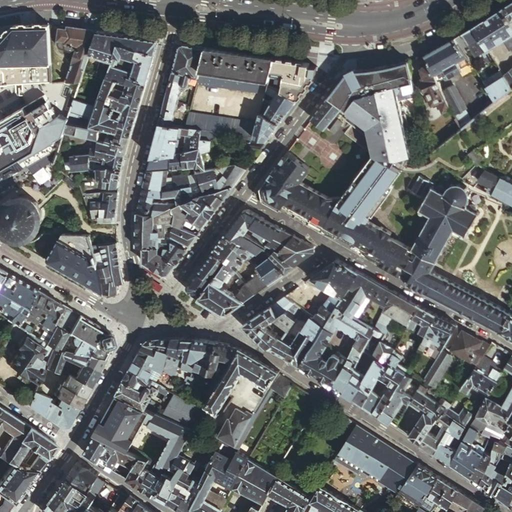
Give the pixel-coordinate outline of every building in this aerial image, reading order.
[(511,1),(502,8),(511,20),(511,1)] [(511,20),(502,8),(473,26),(485,48),(502,39),(511,54),(511,66),(501,75),(508,87),(511,83),(511,20)] [(0,83),(54,81),(50,24),(36,24),(23,24),(14,24),(11,28),(8,32),(6,35),(3,37),(1,40),(0,40),(0,83)] [(91,49),(96,30),(77,27),(59,25),(59,30),(57,31),(57,32),(56,33),(56,34),(56,35),(57,36),(57,37),(58,37),(57,43),(57,44),(57,46),(59,47),(60,47),(75,50),(75,47),(91,49)] [(473,26),(461,33),(468,45),(474,54),(485,48),(473,26)] [(91,49),(89,52),(113,58),(117,45),(118,45),(122,33),(110,32),(96,30),(91,49)] [(122,33),(118,45),(155,52),(158,42),(156,39),(140,36),(122,33)] [(461,33),(454,38),(461,49),(468,45),(461,33)] [(454,38),(424,55),(428,64),(432,76),(442,70),(447,77),(459,69),(455,62),(465,56),(461,49),(454,38)] [(166,93),(158,122),(170,124),(180,85),(184,86),(185,86),(186,86),(187,85),(190,76),(197,77),(199,69),(205,47),(181,43),(178,45),(172,68),(169,80),(166,93)] [(155,52),(118,45),(117,45),(113,58),(113,59),(119,61),(130,64),(149,69),(152,59),(155,52)] [(81,79),(84,71),(89,52),(91,49),(75,47),(75,50),(74,57),(72,57),(65,80),(81,79)] [(244,52),(205,47),(199,69),(197,77),(196,83),(256,92),(260,78),(269,79),(276,57),(248,53),(244,52)] [(269,79),(268,84),(272,86),(273,83),(277,85),(281,77),(285,78),(291,60),(276,57),(269,79)] [(106,77),(115,79),(124,82),(127,74),(146,80),(148,74),(149,69),(130,64),(129,66),(123,67),(112,63),(113,61),(118,62),(119,61),(113,59),(106,77)] [(317,63),(291,60),(285,78),(304,88),(319,68),(317,63)] [(398,101),(394,85),(411,81),(411,77),(407,60),(403,62),(398,63),(389,65),(383,66),(374,67),(365,68),(358,68),(352,69),(347,71),(336,85),(328,96),(347,110),(346,111),(365,127),(367,134),(372,154),(376,156),(391,164),(396,157),(410,154),(398,101)] [(432,76),(428,64),(418,68),(422,78),(417,79),(422,94),(423,93),(428,107),(434,105),(439,114),(447,111),(432,76)] [(490,75),(493,80),(500,74),(498,69),(490,75)] [(124,82),(115,79),(108,97),(139,105),(141,97),(145,85),(146,80),(127,74),(124,82)] [(483,87),(486,93),(491,100),(508,87),(501,75),(500,74),(493,80),(483,87)] [(100,126),(130,134),(130,131),(133,126),(113,122),(115,115),(111,113),(112,108),(105,105),(108,97),(115,79),(106,77),(99,99),(97,104),(93,117),(91,122),(90,125),(99,128),(100,126)] [(278,89),(296,99),(304,88),(285,78),(281,77),(277,85),(273,83),(272,86),(273,87),(278,89)] [(0,175),(2,176),(8,172),(9,173),(27,163),(29,165),(46,155),(59,148),(61,142),(66,127),(69,119),(71,110),(75,98),(81,79),(65,80),(54,81),(0,83),(0,175)] [(404,99),(414,97),(411,81),(394,85),(398,101),(404,99)] [(271,102),(287,112),(296,99),(278,89),(275,94),(273,99),(268,97),(271,92),(273,87),(272,86),(268,84),(264,98),(271,102)] [(452,86),(441,91),(451,113),(462,108),(452,86)] [(453,119),(458,126),(491,100),(486,93),(453,119)] [(328,96),(312,117),(326,128),(333,119),(336,116),(340,110),(343,113),(345,110),(346,111),(347,110),(328,96)] [(105,105),(112,108),(136,115),(137,109),(139,105),(108,97),(105,105)] [(75,98),(71,110),(93,117),(97,104),(75,98)] [(269,107),(271,102),(264,98),(262,103),(269,107)] [(260,111),(279,123),(287,112),(271,102),(269,107),(266,112),(261,109),(260,111)] [(136,115),(112,108),(111,113),(115,115),(113,122),(133,126),(133,124),(135,117),(136,115)] [(71,110),(69,119),(75,121),(76,118),(87,121),(91,122),(93,117),(71,110)] [(343,113),(342,114),(367,134),(365,127),(346,111),(345,110),(343,113)] [(188,111),(185,121),(184,126),(200,128),(210,130),(238,135),(252,137),(256,123),(188,111)] [(256,123),(252,137),(266,140),(279,123),(260,111),(256,123)] [(109,139),(127,144),(129,137),(130,134),(100,126),(99,128),(90,125),(86,124),(75,121),(69,119),(66,127),(100,136),(101,134),(106,135),(105,138),(109,139)] [(198,139),(200,128),(184,126),(176,125),(170,124),(158,122),(153,144),(150,156),(178,152),(196,150),(198,139)] [(209,140),(210,130),(200,128),(198,139),(209,140)] [(266,140),(252,137),(238,135),(238,143),(241,146),(259,149),(266,140)] [(94,152),(124,154),(126,148),(127,144),(109,139),(109,141),(94,138),(92,145),(74,144),(72,145),(71,150),(90,151),(94,152)] [(198,139),(196,150),(178,152),(182,164),(194,163),(196,168),(203,167),(199,150),(208,149),(209,140),(198,139)] [(78,164),(96,166),(96,162),(93,162),(93,159),(89,159),(90,151),(71,150),(69,152),(69,159),(72,159),(72,163),(73,163),(78,164)] [(54,162),(67,173),(69,175),(71,172),(67,168),(68,167),(65,157),(58,151),(54,162)] [(284,154),(294,161),(296,158),(287,151),(284,154)] [(96,162),(96,166),(121,168),(124,154),(94,152),(93,159),(93,162),(96,162)] [(178,152),(150,156),(148,162),(146,169),(166,166),(182,164),(178,152)] [(376,156),(372,154),(368,160),(367,167),(354,184),(352,187),(346,190),(340,198),(332,199),(300,181),(305,175),(310,168),(296,158),(294,161),(284,154),(280,161),(260,188),(261,188),(264,198),(263,199),(280,209),(281,208),(283,204),(324,227),(327,229),(338,235),(353,243),(358,246),(363,249),(366,250),(365,252),(379,259),(377,262),(377,263),(392,272),(408,280),(414,267),(406,262),(410,254),(413,248),(411,247),(410,246),(397,239),(389,235),(391,231),(380,225),(362,215),(376,204),(379,206),(388,193),(386,192),(400,169),(391,164),(376,156)] [(391,164),(400,169),(410,154),(396,157),(391,164)] [(245,168),(251,160),(233,155),(229,158),(227,164),(234,163),(245,168)] [(54,162),(53,161),(44,171),(56,184),(62,178),(67,173),(54,162)] [(227,164),(203,167),(196,168),(197,171),(198,175),(196,176),(196,177),(197,181),(201,180),(204,192),(233,184),(245,168),(234,163),(227,164)] [(496,183),(501,173),(486,165),(481,174),(496,183)] [(99,184),(118,183),(119,181),(121,168),(96,166),(95,175),(98,175),(99,184)] [(166,166),(146,169),(145,173),(142,184),(164,187),(166,166)] [(166,174),(166,166),(164,187),(190,189),(187,179),(186,172),(166,174)] [(77,182),(78,186),(90,186),(91,192),(117,191),(118,183),(99,184),(98,175),(95,175),(77,172),(74,179),(75,180),(77,182)] [(67,173),(62,178),(75,190),(78,186),(77,182),(75,180),(74,179),(69,175),(67,173)] [(511,179),(501,173),(496,183),(494,187),(511,197),(511,179)] [(410,254),(432,265),(435,260),(436,261),(437,259),(436,259),(440,252),(441,252),(442,251),(441,250),(444,243),(445,244),(447,242),(445,242),(449,235),(450,236),(451,233),(450,233),(453,227),(461,231),(460,231),(460,232),(459,232),(459,233),(459,234),(459,235),(460,236),(461,236),(462,237),(463,236),(464,235),(464,233),(466,234),(467,233),(468,233),(469,232),(468,231),(472,223),(473,224),(474,222),(473,221),(478,213),(479,213),(480,211),(479,211),(480,210),(478,209),(478,210),(476,209),(476,208),(476,206),(475,205),(474,204),(472,204),(471,204),(469,204),(469,205),(468,204),(468,203),(467,203),(467,202),(468,202),(469,201),(468,201),(468,197),(468,196),(469,196),(469,194),(467,194),(467,192),(465,189),(465,187),(464,188),(462,187),(461,186),(459,185),(459,184),(457,184),(457,185),(456,184),(454,184),(451,185),(451,184),(449,184),(449,185),(447,186),(445,188),(444,188),(442,189),(441,188),(441,186),(440,185),(439,184),(438,184),(437,184),(436,184),(435,184),(434,185),(433,186),(432,186),(433,184),(431,183),(432,181),(418,174),(410,189),(424,196),(419,206),(417,205),(417,207),(418,207),(417,208),(418,209),(417,210),(418,211),(419,212),(420,212),(421,212),(422,212),(422,211),(423,210),(430,214),(427,220),(425,219),(424,221),(426,222),(422,228),(420,227),(419,229),(421,230),(417,236),(416,236),(415,238),(416,238),(412,245),(411,245),(410,246),(411,247),(413,248),(410,254)] [(187,179),(190,189),(192,196),(204,192),(201,180),(197,181),(196,177),(187,179)] [(505,211),(511,202),(490,190),(474,181),(472,185),(489,193),(488,195),(504,204),(501,209),(505,211)] [(164,187),(142,184),(139,194),(135,212),(151,211),(167,210),(165,204),(150,201),(152,195),(176,198),(179,206),(186,200),(192,196),(190,189),(164,187)] [(209,217),(233,184),(204,192),(192,196),(186,200),(209,217)] [(84,207),(115,204),(116,197),(117,191),(91,192),(80,193),(84,207)] [(41,217),(42,216),(42,214),(41,211),(40,208),(38,205),(37,203),(35,201),(32,198),(29,197),(27,196),(23,196),(21,196),(19,196),(17,196),(16,197),(12,199),(9,201),(6,205),(5,206),(4,208),(4,212),(3,214),(3,217),(4,219),(4,221),(6,224),(7,226),(9,229),(12,231),(14,232),(16,233),(20,234),(24,234),(26,234),(28,233),(29,233),(31,232),(33,231),(35,229),(38,226),(39,224),(40,221),(41,220),(41,219),(41,217)] [(186,200),(179,206),(178,207),(167,210),(170,221),(179,224),(187,214),(202,226),(209,217),(186,200)] [(101,223),(114,222),(113,216),(113,214),(115,204),(84,207),(87,216),(90,215),(91,218),(96,217),(97,222),(101,222),(101,223)] [(281,208),(322,231),(324,227),(283,204),(281,208)] [(258,250),(261,251),(265,247),(266,246),(246,234),(251,226),(256,229),(266,235),(272,238),(281,228),(248,208),(243,210),(226,233),(240,242),(241,241),(254,253),(258,250)] [(170,221),(167,210),(151,211),(150,238),(162,240),(163,236),(168,237),(168,236),(169,227),(170,221)] [(151,211),(135,212),(135,215),(135,227),(134,245),(141,247),(155,252),(160,253),(170,240),(170,237),(168,236),(168,237),(163,236),(162,240),(150,238),(151,211)] [(195,235),(173,225),(169,227),(168,236),(170,237),(170,240),(182,248),(184,251),(195,235)] [(462,286),(511,311),(511,309),(511,306),(455,277),(442,270),(440,264),(457,234),(460,236),(459,235),(459,234),(459,233),(459,232),(460,232),(460,231),(461,231),(453,227),(450,233),(451,233),(450,236),(449,235),(445,242),(447,242),(445,244),(444,243),(441,250),(442,251),(441,252),(440,252),(436,259),(437,259),(436,261),(435,260),(432,265),(430,269),(462,286)] [(266,246),(265,247),(279,255),(294,235),(281,228),(272,238),(266,246)] [(264,238),(266,235),(256,229),(254,233),(264,238)] [(338,235),(327,229),(325,232),(325,233),(326,233),(327,233),(328,233),(328,234),(329,234),(330,234),(330,235),(331,235),(332,235),(333,236),(334,236),(334,237),(335,237),(350,245),(351,246),(352,246),(353,247),(354,247),(354,248),(355,248),(356,249),(357,250),(358,250),(359,251),(360,251),(360,252),(361,252),(363,249),(358,246),(353,243),(338,235)] [(226,233),(213,250),(227,260),(223,265),(234,272),(247,254),(250,257),(254,253),(241,241),(240,242),(226,233)] [(74,277),(104,293),(102,272),(90,246),(86,235),(59,236),(47,257),(47,259),(47,260),(48,261),(69,273),(74,277)] [(313,246),(294,235),(279,255),(295,265),(314,251),(313,246)] [(174,263),(184,251),(182,248),(170,240),(160,253),(174,263)] [(116,241),(115,241),(90,246),(102,272),(104,293),(106,295),(112,293),(118,292),(117,282),(123,281),(120,269),(119,263),(116,241)] [(167,273),(174,263),(160,253),(159,255),(158,260),(154,258),(155,254),(155,252),(141,247),(141,260),(153,268),(162,274),(167,273)] [(264,253),(268,256),(274,259),(277,262),(285,271),(291,267),(295,265),(279,255),(265,247),(261,251),(262,252),(260,254),(261,255),(263,256),(264,253)] [(213,250),(196,272),(210,282),(211,280),(223,265),(227,260),(213,250)] [(254,253),(250,257),(254,261),(261,255),(260,254),(262,252),(261,251),(258,250),(254,253)] [(365,252),(364,255),(377,262),(379,259),(365,252)] [(432,265),(410,254),(406,262),(414,267),(408,280),(408,282),(433,294),(474,315),(500,329),(511,311),(462,286),(430,269),(432,265)] [(261,270),(271,282),(279,275),(285,271),(277,262),(274,259),(268,256),(257,265),(261,270)] [(334,309),(359,271),(344,263),(337,259),(310,278),(333,290),(325,303),(324,303),(318,311),(315,316),(325,323),(334,309)] [(21,279),(4,270),(0,275),(0,312),(14,321),(20,311),(35,288),(21,279)] [(255,293),(271,282),(261,270),(245,283),(255,293)] [(385,304),(393,290),(386,286),(359,271),(334,309),(349,318),(366,293),(369,295),(385,304)] [(210,282),(196,272),(186,285),(187,289),(194,294),(198,297),(210,282)] [(210,282),(198,297),(210,304),(222,312),(229,312),(255,293),(245,283),(239,291),(235,289),(232,293),(211,280),(210,282)] [(52,298),(35,288),(20,311),(33,319),(35,317),(37,318),(34,322),(37,323),(43,327),(37,336),(44,340),(51,343),(56,346),(68,329),(79,313),(54,299),(52,298)] [(408,321),(418,304),(405,297),(393,290),(385,304),(382,309),(394,316),(393,317),(395,318),(397,315),(408,321)] [(366,293),(349,318),(353,320),(369,295),(366,293)] [(300,307),(286,295),(281,299),(274,303),(272,305),(296,316),(302,308),(300,307)] [(423,334),(434,313),(426,309),(418,304),(408,321),(406,324),(412,328),(417,319),(422,322),(418,330),(423,334)] [(243,323),(267,345),(277,334),(263,325),(273,317),(288,327),(296,316),(272,305),(271,305),(243,323)] [(307,323),(312,315),(302,308),(296,316),(307,323)] [(298,363),(318,375),(327,361),(319,355),(339,323),(360,335),(355,343),(363,348),(371,354),(377,345),(368,339),(371,336),(376,339),(379,335),(370,330),(353,320),(349,318),(334,309),(325,323),(298,363)] [(391,321),(393,317),(394,316),(382,309),(379,314),(391,321)] [(511,309),(511,311),(500,329),(511,336),(511,309)] [(95,323),(79,313),(68,329),(73,332),(70,337),(70,338),(70,339),(71,339),(71,340),(74,342),(69,348),(86,352),(103,356),(110,340),(111,332),(95,323)] [(443,346),(445,341),(454,326),(456,323),(443,318),(434,313),(423,334),(418,345),(423,347),(425,342),(428,344),(430,341),(437,344),(435,347),(434,346),(430,353),(436,356),(443,346)] [(379,335),(382,336),(387,327),(389,323),(391,321),(379,314),(370,330),(379,335)] [(284,355),(298,363),(325,323),(315,316),(312,315),(307,323),(303,328),(302,328),(294,340),(283,334),(281,337),(292,343),(284,355)] [(37,336),(14,321),(5,336),(21,346),(10,363),(20,370),(19,373),(23,376),(25,373),(37,381),(42,367),(51,343),(44,340),(37,336)] [(387,327),(400,335),(403,330),(389,323),(387,327)] [(477,359),(481,353),(488,344),(472,335),(454,326),(445,341),(477,359)] [(267,345),(284,355),(292,343),(281,337),(277,334),(267,345)] [(149,340),(145,342),(169,354),(172,337),(165,337),(160,338),(155,338),(149,340)] [(178,337),(172,337),(169,354),(177,357),(179,358),(183,337),(178,337)] [(188,337),(183,337),(179,358),(188,362),(190,363),(190,362),(195,338),(188,337)] [(213,341),(195,338),(190,362),(196,365),(209,370),(216,341),(213,341)] [(385,362),(392,349),(393,347),(380,340),(377,345),(371,354),(385,362)] [(229,344),(216,341),(209,370),(214,373),(217,366),(220,356),(232,360),(239,348),(229,344)] [(169,354),(145,342),(140,349),(139,351),(136,356),(146,361),(148,356),(174,369),(176,365),(174,363),(177,357),(169,354)] [(56,346),(51,343),(42,367),(59,373),(60,369),(58,368),(62,357),(80,363),(74,376),(78,379),(91,385),(98,369),(100,364),(86,356),(86,352),(69,348),(56,346)] [(372,384),(378,374),(385,362),(371,354),(363,348),(355,343),(347,357),(344,361),(350,365),(357,355),(368,363),(362,373),(361,376),(372,384)] [(451,351),(443,346),(436,356),(433,361),(445,368),(452,356),(451,351)] [(240,347),(239,348),(232,360),(223,377),(211,397),(206,406),(218,413),(238,381),(237,380),(243,370),(270,386),(278,372),(279,370),(240,347)] [(361,403),(377,414),(405,369),(406,367),(396,361),(400,353),(392,349),(385,362),(378,374),(388,381),(384,388),(383,388),(381,388),(379,392),(377,391),(376,393),(370,389),(361,403)] [(102,357),(103,356),(86,352),(86,356),(100,364),(102,357)] [(332,383),(344,361),(347,357),(338,352),(336,355),(332,354),(327,361),(318,375),(332,383)] [(495,362),(481,353),(477,359),(461,383),(470,389),(472,386),(487,396),(488,395),(501,372),(492,366),(495,362)] [(482,406),(477,414),(496,425),(498,422),(503,425),(506,419),(511,408),(511,353),(504,366),(511,370),(511,391),(505,405),(488,395),(487,396),(482,406)] [(146,361),(136,356),(134,360),(130,368),(147,378),(151,367),(154,368),(155,366),(146,361)] [(331,384),(340,390),(351,372),(347,370),(350,365),(344,361),(332,383),(331,384)] [(436,383),(445,368),(433,361),(424,377),(436,383)] [(196,365),(190,362),(190,363),(188,362),(181,375),(183,376),(180,382),(184,384),(192,388),(195,382),(189,379),(196,365)] [(511,370),(504,366),(502,369),(511,375),(511,370)] [(147,378),(130,368),(127,372),(123,379),(124,380),(143,392),(150,380),(147,378)] [(340,390),(350,396),(361,376),(362,373),(354,368),(351,372),(340,390)] [(409,403),(410,402),(419,385),(413,382),(409,389),(405,387),(413,373),(405,369),(377,414),(389,421),(405,400),(409,403)] [(89,387),(91,385),(78,379),(74,376),(69,372),(65,381),(62,385),(84,396),(89,387)] [(281,374),(273,387),(285,395),(288,390),(293,382),(281,374)] [(350,396),(361,403),(370,389),(372,384),(361,376),(350,396)] [(78,406),(84,396),(62,385),(65,381),(63,380),(61,384),(60,383),(54,393),(61,397),(78,406)] [(168,390),(150,380),(143,392),(124,380),(121,384),(117,393),(145,406),(152,397),(153,398),(155,397),(158,391),(165,395),(168,390)] [(420,441),(429,428),(437,418),(443,408),(447,403),(450,399),(443,394),(441,395),(439,399),(426,391),(429,387),(429,386),(428,385),(422,381),(419,385),(410,402),(425,412),(416,426),(413,424),(412,424),(411,424),(411,425),(406,432),(420,441)] [(33,390),(28,403),(45,414),(48,400),(50,396),(33,390)] [(193,428),(187,425),(156,410),(155,411),(145,406),(117,393),(114,398),(109,406),(104,416),(117,424),(111,436),(113,438),(113,439),(115,441),(117,442),(140,455),(148,459),(151,461),(154,463),(159,465),(165,469),(168,471),(177,454),(179,455),(193,428)] [(206,406),(211,397),(206,394),(198,408),(203,411),(206,406)] [(75,411),(78,406),(61,397),(60,401),(62,403),(61,405),(54,420),(62,425),(67,424),(75,411)] [(330,406),(319,399),(314,407),(325,414),(330,406)] [(45,414),(54,420),(61,405),(53,402),(48,400),(45,414)] [(405,400),(389,421),(396,425),(409,403),(405,400)] [(447,403),(443,408),(455,415),(466,423),(474,410),(462,403),(458,409),(447,403)] [(0,454),(4,457),(6,458),(29,424),(4,408),(0,413),(0,454)] [(229,420),(221,437),(237,444),(255,413),(248,410),(247,413),(237,408),(232,418),(231,420),(229,420)] [(433,452),(434,451),(455,415),(443,408),(437,418),(444,423),(437,433),(429,428),(420,441),(420,442),(433,452)] [(471,426),(489,437),(492,438),(497,441),(499,438),(501,434),(504,429),(496,425),(477,414),(471,426)] [(357,423),(345,415),(340,423),(352,431),(357,423)] [(455,415),(434,451),(447,460),(454,446),(446,441),(452,431),(460,435),(466,423),(455,415)] [(117,424),(104,416),(100,424),(94,434),(109,444),(110,445),(113,439),(113,438),(111,436),(117,424)] [(193,428),(198,420),(192,417),(187,425),(193,428)] [(369,431),(357,423),(352,431),(338,453),(399,491),(418,462),(390,444),(369,431)] [(29,424),(6,458),(13,462),(20,466),(21,465),(37,467),(54,446),(53,445),(55,442),(29,424)] [(471,426),(450,462),(471,476),(483,451),(485,445),(489,437),(471,426)] [(219,441),(193,428),(179,455),(177,454),(168,471),(167,473),(172,476),(169,483),(157,475),(149,491),(158,496),(169,502),(186,468),(192,470),(193,469),(195,463),(199,465),(201,467),(207,470),(210,466),(219,449),(223,443),(219,441)] [(511,437),(511,434),(504,429),(501,434),(511,439),(511,437)] [(85,451),(99,462),(109,444),(94,434),(85,451)] [(221,437),(219,441),(223,443),(227,445),(231,448),(231,447),(234,449),(237,444),(221,437)] [(490,455),(481,482),(489,487),(500,467),(495,465),(497,461),(492,457),(499,447),(505,450),(508,443),(499,438),(497,441),(490,453),(490,455)] [(109,444),(99,462),(104,465),(117,442),(115,441),(111,446),(110,445),(109,444)] [(117,442),(104,465),(111,469),(113,465),(118,458),(120,459),(134,467),(140,455),(117,442)] [(511,454),(511,446),(508,443),(505,450),(503,455),(507,457),(510,458),(511,454)] [(501,454),(503,455),(505,450),(499,447),(492,457),(497,461),(501,454)] [(219,449),(210,466),(220,472),(217,477),(234,487),(250,459),(238,451),(234,458),(223,451),(219,449)] [(471,476),(481,482),(490,455),(483,451),(471,476)] [(495,465),(500,467),(507,457),(503,455),(501,454),(497,461),(495,465)] [(140,455),(134,467),(127,479),(141,487),(150,472),(143,468),(148,459),(140,455)] [(70,470),(67,476),(89,490),(98,476),(99,473),(79,459),(70,470)] [(250,459),(234,487),(256,500),(264,505),(270,493),(280,476),(275,474),(273,472),(250,459)] [(20,490),(37,467),(21,465),(20,466),(13,462),(0,478),(0,511),(3,511),(15,496),(20,490)] [(428,469),(418,462),(399,491),(398,493),(420,507),(425,498),(428,493),(439,475),(429,468),(428,469)] [(154,463),(153,466),(150,470),(155,473),(156,470),(159,465),(154,463)] [(210,466),(207,470),(200,483),(205,485),(190,511),(220,511),(227,501),(228,499),(220,494),(211,489),(217,477),(220,472),(210,466)] [(194,473),(191,472),(192,470),(186,468),(169,502),(185,511),(190,511),(205,485),(200,483),(207,470),(201,467),(194,478),(193,477),(194,473)] [(503,482),(507,471),(506,471),(500,467),(489,487),(498,493),(503,482)] [(141,487),(149,491),(157,475),(157,474),(155,473),(150,470),(150,472),(141,487)] [(511,481),(511,480),(511,473),(507,471),(503,482),(511,487),(511,481)] [(442,477),(439,475),(428,493),(439,499),(449,482),(444,479),(442,477)] [(89,490),(67,476),(63,480),(58,489),(80,502),(89,490)] [(118,490),(98,476),(89,490),(96,494),(112,504),(119,494),(117,492),(118,490)] [(304,511),(313,495),(280,476),(270,493),(291,505),(287,511),(304,511)] [(459,488),(449,482),(439,499),(439,500),(448,506),(451,502),(459,488)] [(511,495),(511,487),(503,482),(498,493),(509,501),(511,495)] [(364,511),(319,485),(313,495),(304,511),(364,511)] [(482,511),(486,506),(459,488),(451,502),(466,511),(465,511),(482,511)] [(96,494),(89,490),(80,502),(58,489),(54,493),(48,501),(64,511),(68,506),(74,510),(73,511),(75,511),(83,511),(91,502),(96,494)] [(128,496),(118,490),(117,492),(119,494),(112,504),(120,509),(121,507),(128,496)] [(222,490),(220,494),(228,499),(230,495),(222,490)] [(439,499),(428,493),(425,498),(436,505),(439,500),(439,499)] [(130,494),(128,496),(121,507),(128,511),(131,511),(140,500),(130,494)] [(149,511),(152,509),(140,500),(131,511),(149,511)] [(43,511),(64,511),(48,501),(45,505),(41,511),(43,511)] [(83,511),(117,511),(120,509),(112,504),(106,511),(105,511),(91,502),(83,511)]
